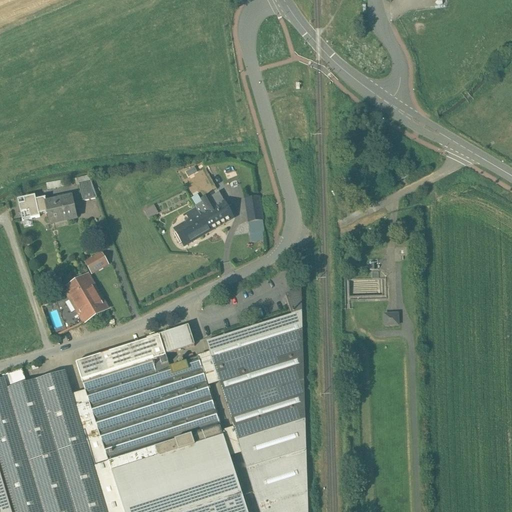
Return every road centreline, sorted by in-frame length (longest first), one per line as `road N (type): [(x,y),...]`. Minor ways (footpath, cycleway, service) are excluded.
road 1 (residential): [(0,367),(139,325),(283,246),(291,212),(247,39),(251,14),(266,0)]
road 2 (track): [(392,306),(409,330),(416,511)]
road 3 (secondary): [(511,178),(384,102)]
road 4 (secondary): [(283,0),(330,58),(384,102)]
